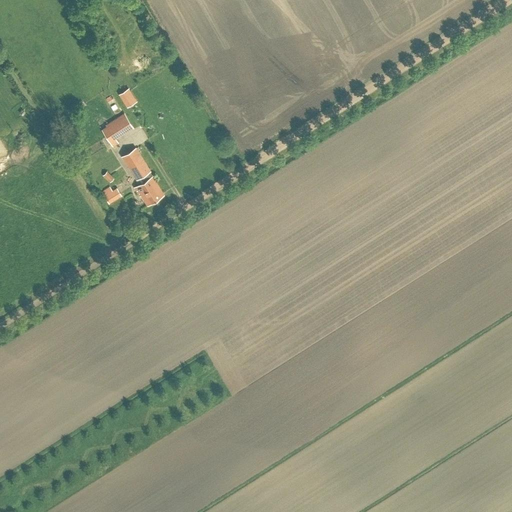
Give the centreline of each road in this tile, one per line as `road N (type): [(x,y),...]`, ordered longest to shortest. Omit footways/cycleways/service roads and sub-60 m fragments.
road 1 (track): [(183,208),(509,0)]
road 2 (unclassified): [(0,326),(183,208)]
